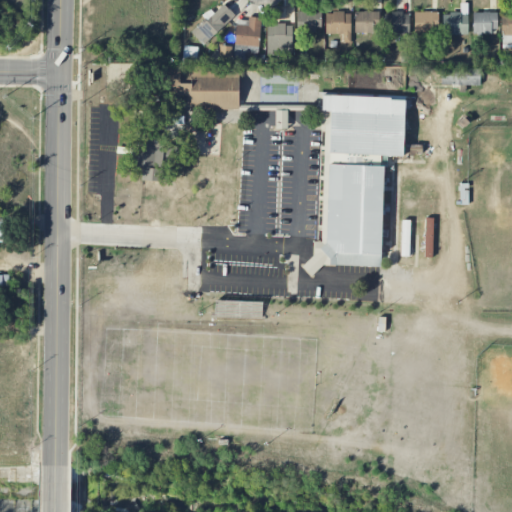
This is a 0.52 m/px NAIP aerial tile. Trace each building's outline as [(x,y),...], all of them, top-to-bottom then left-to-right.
[(190,31),(202,44),(235,17),(224,3),(190,31)] [(320,11),(297,12),(297,31),(321,31),(320,11)] [(355,32),(379,33),(379,12),(355,11),(355,32)] [(350,43),(351,13),(326,12),(325,34),(343,34),(342,43),(350,43)] [(414,12),(414,33),(438,32),(438,12),(414,12)] [(473,12),(472,32),(497,33),(497,12),(473,12)] [(384,13),(384,34),(409,34),(408,13),(384,13)] [(467,34),(467,13),(442,14),(443,35),(467,34)] [(511,13),(501,14),(501,34),(511,34),(511,13)] [(235,46),(259,46),(260,21),(235,20),(235,46)] [(292,53),(293,23),(268,23),(267,40),(275,40),(275,45),(282,45),(282,53),(292,53)] [(502,48),(511,47),(511,35),(502,36),(502,48)] [(232,45),(221,45),(220,59),(232,59),(232,45)] [(239,66),(156,65),(156,84),(169,84),(169,96),(189,96),(189,109),(239,110),(239,66)] [(441,85),(480,85),(480,68),(441,68),(441,85)] [(382,267),(384,156),(403,157),(404,109),(410,109),(410,97),(322,96),(321,124),(324,124),(322,242),(310,241),(309,274),(319,274),(319,266),(382,267)] [(287,129),(288,106),(275,105),(274,129),(287,129)] [(164,134),(133,133),(132,168),(142,168),(141,181),(162,181),(162,168),(163,168),(164,134)] [(424,257),(432,258),(433,218),(425,218),(424,257)] [(0,275),(0,288),(8,288),(8,276),(0,275)] [(262,302),(215,301),(214,316),(262,318),(262,302)]
